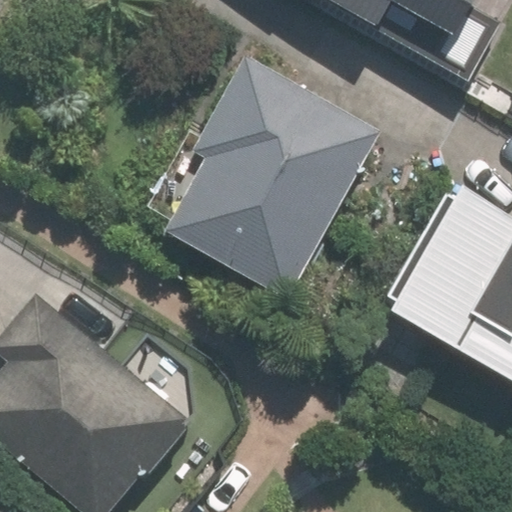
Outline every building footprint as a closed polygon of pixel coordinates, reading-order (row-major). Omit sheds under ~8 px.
[(339,0),(474,72),(500,24),(475,10),(480,0),(339,0)] [(208,154),(170,225),(293,291),(384,122),(251,51),(199,149),(208,154)] [(511,209),(451,177),(391,289),(511,353),(511,209)] [(0,376),(0,436),(94,511),(111,511),(193,411),(40,288),(0,337),(0,350),(13,360),(0,376)] [(0,511),(8,511),(15,500),(0,491),(0,511)]
